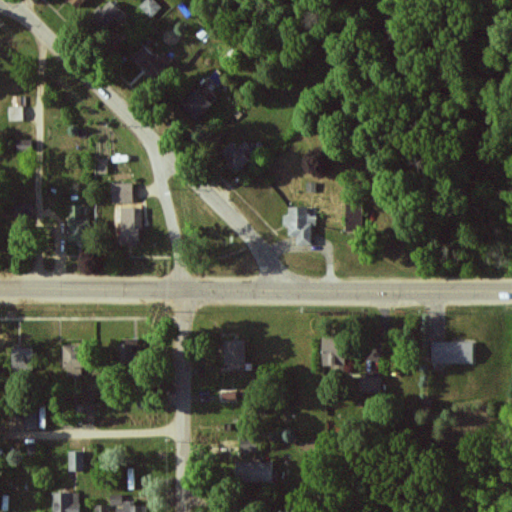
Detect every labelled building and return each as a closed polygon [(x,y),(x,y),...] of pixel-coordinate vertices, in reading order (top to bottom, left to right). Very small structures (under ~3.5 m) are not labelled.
[(147,0),(141,6),(153,18),(164,7),(156,0),(147,0)] [(127,15),(112,1),(104,9),(101,6),(94,14),(108,28),(117,18),(120,21),(127,15)] [(161,60),(148,46),(135,58),(159,84),(178,66),(167,54),(161,60)] [(217,106),(201,89),(184,104),(200,121),(217,106)] [(14,106),(27,106),(27,96),(14,96),(14,106)] [(11,121),(26,121),(25,107),(11,108),(11,121)] [(33,140),(19,140),(19,151),(33,151),(33,140)] [(239,148),(233,142),(222,152),(240,171),(259,154),(247,141),(239,148)] [(135,183),(113,183),(113,203),(136,202),(135,183)] [(364,232),(363,202),(347,202),(348,233),(364,232)] [(35,204),(16,204),(15,222),(34,223),(35,204)] [(71,243),(92,244),(92,220),(87,220),(87,206),(72,206),(71,243)] [(316,245),(315,216),(310,216),(310,207),(291,207),(291,215),(285,215),(285,227),(291,226),(291,236),(299,236),(299,245),(316,245)] [(124,209),(123,244),(143,245),(144,209),(124,209)] [(348,368),(347,337),(325,338),(326,369),(348,368)] [(249,365),(250,341),(229,341),(228,365),(249,365)] [(475,363),(476,342),(433,342),(433,363),(475,363)] [(84,376),(84,368),(92,368),(92,345),(67,345),(68,376),(84,376)] [(140,365),(139,345),(122,345),(122,366),(140,365)] [(35,348),(15,348),(15,365),(35,365),(35,348)] [(382,377),(360,377),(360,395),(383,394),(382,377)] [(40,412),(25,412),(25,430),(40,429),(40,412)] [(242,452),(258,453),(258,438),(243,438),(242,452)] [(85,452),(69,452),(70,472),(85,471),(85,452)] [(275,463),(238,462),(238,482),(275,482),(275,463)] [(54,511),(80,511),(80,493),(54,493),(54,511)] [(117,511),(145,511),(145,506),(136,506),(136,501),(124,501),(124,495),(112,495),(112,507),(117,507),(117,511)]
